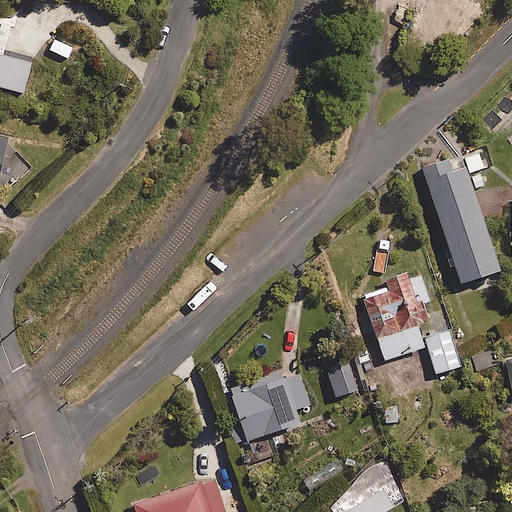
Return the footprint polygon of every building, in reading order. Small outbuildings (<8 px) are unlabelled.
[(0,85),(21,92),(31,57),(4,49),(10,26),(1,23),(0,26),(0,85)] [(494,269),(457,154),(419,166),(456,282),(494,269)] [(406,278),(405,274),(383,281),(385,287),(360,296),(381,359),(420,346),(413,323),(423,319),(418,303),(431,298),(422,273),(406,278)] [(456,366),(448,331),(423,338),(432,373),(456,366)] [(347,361),(324,368),(332,396),(355,389),(347,361)] [(296,373),(280,379),(278,373),(224,393),(242,441),(296,421),(291,409),(307,403),(296,373)] [(274,454),(270,442),(247,448),(251,461),(274,454)] [(341,468),(336,460),(302,482),(307,490),(341,468)] [(378,511),(401,499),(383,463),(334,502),(339,511),(378,511)] [(219,511),(222,511),(211,478),(131,504),(134,511),(219,511)]
